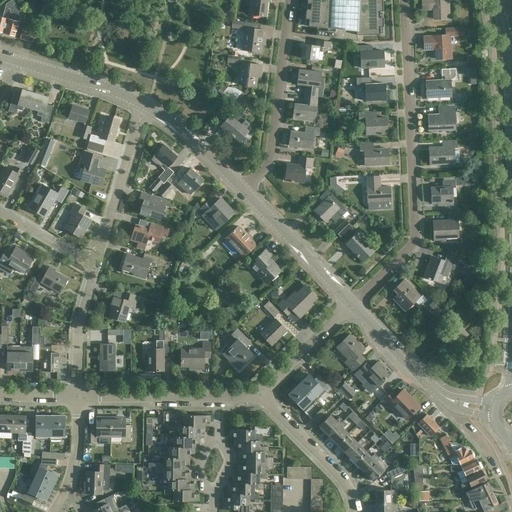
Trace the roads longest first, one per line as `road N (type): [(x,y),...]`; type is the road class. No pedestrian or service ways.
road 1 (residential): [(351,303),(409,248),(414,232),(403,0)]
road 2 (residential): [(241,189),(269,157),(289,0)]
road 3 (residential): [(494,412),(447,399),(351,303)]
road 4 (residential): [(260,395),(76,396)]
road 5 (residential): [(94,267),(145,106)]
road 6 (residential): [(351,303),(241,189)]
road 7 (tertiary): [(511,167),(499,10)]
road 8 (residential): [(145,106),(0,55)]
road 9 (residential): [(354,511),(342,479),(260,395)]
road 10 (residential): [(76,396),(77,335),(94,267)]
road 11 (residential): [(351,303),(260,395)]
road 12 (residential): [(241,189),(145,106)]
